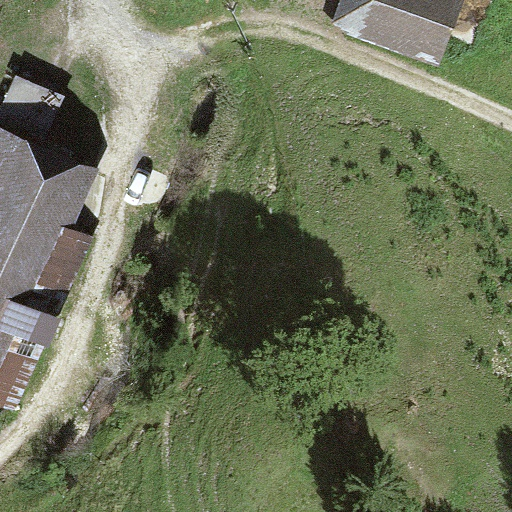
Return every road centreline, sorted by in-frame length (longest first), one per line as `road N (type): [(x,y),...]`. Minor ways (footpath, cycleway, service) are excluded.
road 1 (track): [(117,61),(129,157),(105,274),(57,385),(0,447)]
road 2 (track): [(117,61),(260,29),(301,35),(511,121)]
